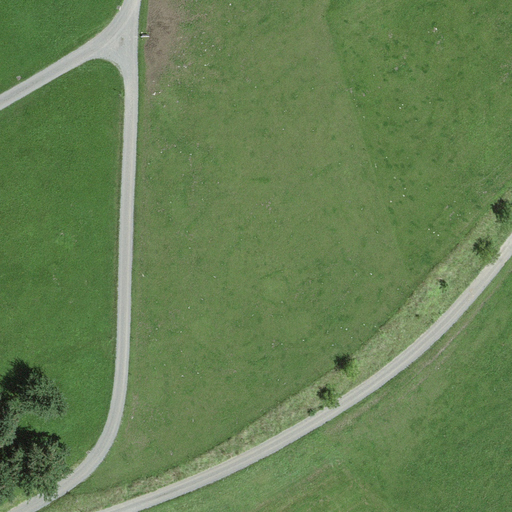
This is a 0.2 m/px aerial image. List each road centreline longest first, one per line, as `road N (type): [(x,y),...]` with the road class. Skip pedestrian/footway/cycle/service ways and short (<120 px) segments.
road 1 (track): [(29,511),(80,479),(116,426),(130,317),(130,38)]
road 2 (track): [(119,511),(227,472),(364,389),(488,280),(511,248)]
road 3 (track): [(0,109),(130,38)]
